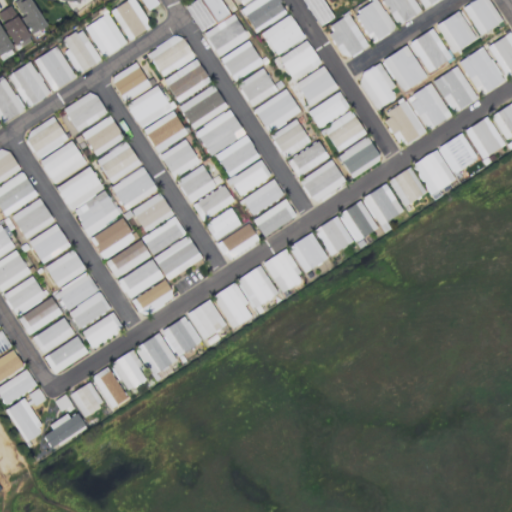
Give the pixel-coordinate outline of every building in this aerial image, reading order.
[(31,33),(44,26),(29,0),(13,0),(13,1),(31,33)] [(148,28),(134,0),(126,0),(110,8),(124,39),(148,28)] [(198,0),(212,23),(227,15),(218,0),(198,0)] [(284,14),(276,0),(251,0),(239,6),(251,31),(284,14)] [(369,42),(393,29),(376,0),(372,0),(353,11),(369,42)] [(418,11),(411,0),(381,0),(396,25),(418,11)] [(417,0),(423,8),(434,0),(417,0)] [(477,34),(500,21),(487,0),(471,0),(461,6),(477,34)] [(0,21),(14,44),(28,35),(8,5),(0,9),(0,21)] [(449,52),(473,40),(458,11),(435,23),(449,52)] [(124,43),(106,13),(83,27),(102,58),(124,43)] [(365,47),(348,13),(325,25),(342,59),(365,47)] [(274,55),(302,37),(287,14),(259,32),(274,55)] [(202,31),(215,55),(246,38),(233,15),(202,31)] [(0,53),(10,49),(0,28),(0,53)] [(99,59),(79,28),(60,40),(66,49),(62,51),(77,74),(99,59)] [(426,72),(449,58),(430,28),(407,42),(426,72)] [(505,77),(511,72),(511,38),(508,32),(485,45),(505,77)] [(192,56),(177,33),(145,54),(161,77),(192,56)] [(318,63),(305,40),(277,56),(290,79),(318,63)] [(218,58),(232,80),(260,63),(247,41),(218,58)] [(401,92),(424,76),(404,44),(380,60),(401,92)] [(73,76),(54,46),(31,60),(51,90),(73,76)] [(457,62),(478,95),(502,80),(480,46),(457,62)] [(161,80),(176,102),(209,80),(194,58),(161,80)] [(26,107),(48,93),(27,61),(5,75),(26,107)] [(108,78),(124,102),(149,85),(133,62),(108,78)] [(387,89),(392,85),(377,62),(354,78),(374,109),(393,97),(387,89)] [(449,113),(474,100),(457,66),(432,78),(449,113)] [(294,80),(305,104),(334,90),(324,67),(294,80)] [(275,90),(260,68),(235,84),(249,106),(275,90)] [(0,121),(21,111),(4,78),(0,79),(0,121)] [(449,115),(428,83),(405,98),(425,130),(449,115)] [(225,107),(211,84),(176,106),(190,129),(225,107)] [(138,127),(169,109),(155,85),(124,103),(138,127)] [(265,132),(298,112),(284,88),(251,109),(265,132)] [(75,131),(105,113),(90,90),(61,109),(75,131)] [(347,108),(337,91),(306,111),(316,127),(347,108)] [(421,134),(404,101),(381,112),(398,146),(421,134)] [(501,138),(511,133),(511,103),(490,113),(501,138)] [(242,136),(229,110),(193,130),(206,155),(242,136)] [(185,133),(171,111),(141,129),(155,152),(185,133)] [(363,133),(349,111),(320,130),(335,152),(363,133)] [(94,156),(122,137),(107,115),(79,134),(94,156)] [(37,158),(66,139),(51,116),(22,136),(37,158)] [(502,144),(484,116),(462,130),(480,158),(502,144)] [(280,156),(307,143),(296,120),(268,132),(280,156)] [(475,158),(459,133),(435,148),(452,173),(475,158)] [(213,152),(224,174),(257,159),(246,136),(213,152)] [(379,159),(365,137),(335,156),(350,178),(379,159)] [(170,177),(196,163),(184,139),(158,153),(170,177)] [(52,184),(84,162),(69,140),(37,161),(52,184)] [(138,163),(124,141),(94,160),(108,182),(138,163)] [(295,176),(326,157),(316,141),(285,160),(295,176)] [(0,147),(0,180),(18,168),(3,146),(0,147)] [(451,182),(437,150),(411,162),(426,193),(451,182)] [(297,178),(310,202),(343,183),(330,160),(297,178)] [(235,193),(268,179),(261,162),(227,176),(235,193)] [(186,201),(213,188),(202,165),(175,179),(186,201)] [(155,189),(140,166),(109,186),(123,209),(155,189)] [(54,185),(67,209),(101,190),(89,167),(54,185)] [(402,206),(424,192),(407,167),(386,180),(402,206)] [(35,196),(22,173),(0,184),(0,212),(1,215),(35,196)] [(281,194),(271,178),(239,200),(249,216),(281,194)] [(377,225),(400,211),(383,183),(360,197),(377,225)] [(200,220),(231,201),(222,185),(190,204),(200,220)] [(71,211),(87,235),(118,215),(102,190),(71,211)] [(141,231),(170,215),(158,193),(129,208),(141,231)] [(21,237),(51,223),(40,199),(10,213),(21,237)] [(251,216),(259,234),(293,218),(285,200),(251,216)] [(353,241),(375,228),(358,200),(336,213),(353,241)] [(238,225),(229,208),(204,222),(212,239),(238,225)] [(312,230),(328,255),(350,241),(334,215),(312,230)] [(139,237),(150,253),(183,233),(173,216),(139,237)] [(133,241),(122,219),(88,235),(99,258),(133,241)] [(257,239),(246,222),(215,243),(226,260),(257,239)] [(0,254),(12,247),(5,235),(7,234),(0,223),(0,254)] [(26,241),(41,263),(68,245),(54,223),(26,241)] [(325,257),(308,232),(286,247),(303,272),(325,257)] [(200,258),(185,235),(151,257),(165,279),(200,258)] [(148,256),(138,239),(103,261),(114,277),(148,256)] [(282,249),(261,263),(280,292),(301,279),(282,249)] [(83,271),(72,250),(43,265),(55,286),(83,271)] [(0,258),(0,288),(28,274),(15,251),(0,258)] [(160,278),(150,260),(115,279),(126,297),(160,278)] [(235,277),(249,307),(274,295),(260,265),(235,277)] [(64,310),(96,289),(85,272),(53,293),(64,310)] [(12,314),(43,299),(32,277),(1,292),(12,314)] [(173,298),(163,280),(130,299),(140,316),(173,298)] [(249,316),(242,305),(245,303),(232,282),(210,296),(230,328),(249,316)] [(108,308),(97,291),(67,312),(78,328),(108,308)] [(16,317),(27,334),(59,313),(49,297),(16,317)] [(185,313),(201,339),(223,325),(207,299),(185,313)] [(90,348),(121,328),(110,312),(79,331),(90,348)] [(30,337),(41,353),(71,333),(61,317),(30,337)] [(173,355),(198,343),(184,317),(160,329),(173,355)] [(0,351),(9,346),(0,331),(0,351)] [(150,375),(174,360),(156,332),(133,347),(150,375)] [(51,372),(85,355),(77,337),(42,354),(51,372)] [(0,379),(21,366),(11,349),(0,356),(0,379)] [(123,390),(143,381),(137,367),(139,366),(132,350),(109,361),(123,390)] [(108,408),(124,399),(107,366),(90,375),(108,408)] [(35,385),(25,369),(0,383),(0,399),(3,405),(35,385)] [(68,392),(79,416),(101,406),(89,382),(68,392)] [(23,442),(42,430),(21,398),(3,409),(23,442)] [(48,447),(83,427),(75,412),(67,417),(65,413),(47,424),(50,430),(41,435),(48,447)]
